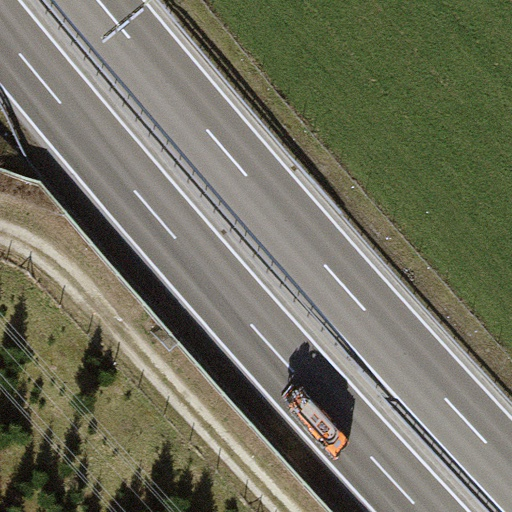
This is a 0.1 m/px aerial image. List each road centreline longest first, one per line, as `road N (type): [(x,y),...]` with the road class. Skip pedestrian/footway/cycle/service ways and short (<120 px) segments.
road 1 (trunk): [(0,25),(423,511)]
road 2 (trunk): [(511,468),(101,0)]
road 3 (track): [(294,511),(60,259),(0,229)]
